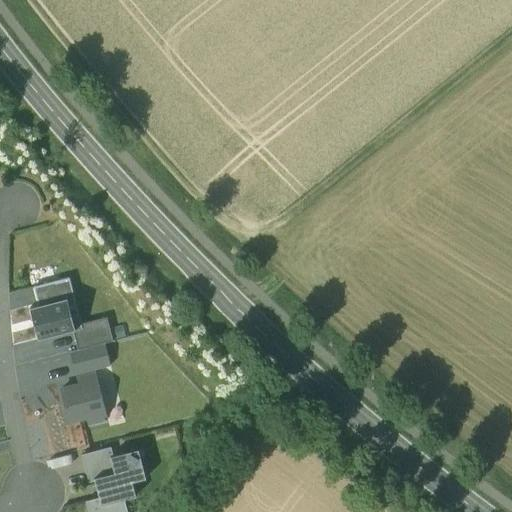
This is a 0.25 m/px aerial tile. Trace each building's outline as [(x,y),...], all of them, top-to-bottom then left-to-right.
[(39,303),(31,305),(39,337),(75,327),(74,322),(67,296),(60,298),(55,280),(34,285),(39,303)] [(105,314),(74,322),(75,327),(80,346),(103,340),(111,338),(105,314)] [(109,361),(103,340),(70,350),(76,371),(109,361)] [(108,415),(98,377),(62,387),(70,418),(87,414),(89,422),(108,417),(108,415)] [(89,480),(97,478),(116,473),(111,454),(109,445),(81,452),(89,480)] [(139,446),(111,454),(116,473),(97,478),(101,493),(84,497),(88,511),(127,511),(123,496),(138,492),(134,477),(147,474),(139,446)]
